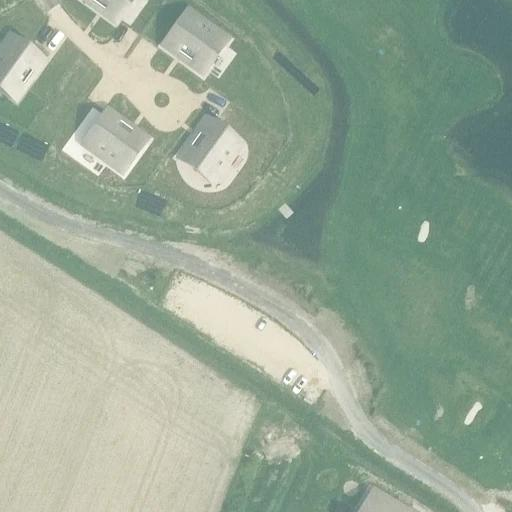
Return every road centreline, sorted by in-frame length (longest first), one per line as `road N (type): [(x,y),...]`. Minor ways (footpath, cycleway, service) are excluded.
road 1 (residential): [(475,511),(355,430),(338,377),(285,317),(185,262),(60,221),(0,187)]
road 2 (residential): [(46,0),(59,24),(159,99)]
